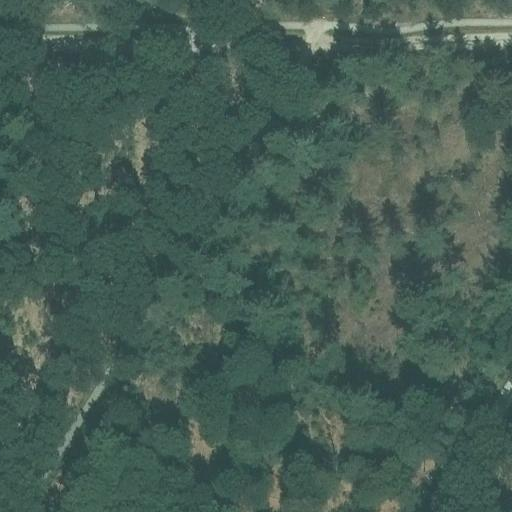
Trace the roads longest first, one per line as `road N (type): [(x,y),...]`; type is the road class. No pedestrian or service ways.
road 1 (track): [(511,37),(0,39)]
road 2 (track): [(408,511),(511,353)]
